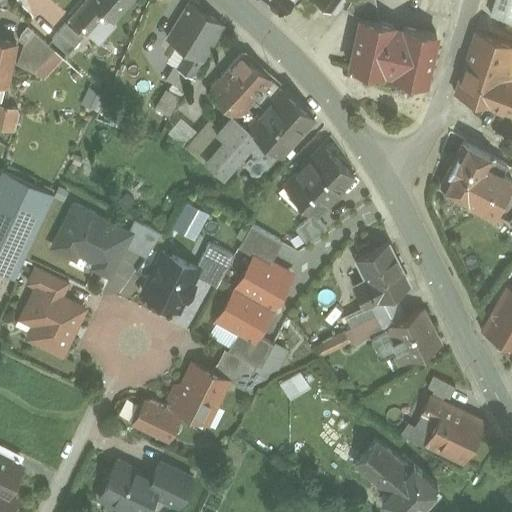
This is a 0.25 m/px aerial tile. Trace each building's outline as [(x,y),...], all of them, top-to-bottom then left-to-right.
[(83,0),(68,17),(87,34),(105,15),(113,22),(132,0),(83,0)] [(263,0),(284,17),(298,0),(297,0),(263,0)] [(311,0),(332,14),(341,0),(311,0)] [(379,19),(375,0),(352,0),(346,8),(359,14),(379,19)] [(511,0),(495,0),(491,12),(511,18),(511,0)] [(226,26),(190,2),(169,34),(205,58),(226,26)] [(379,19),(359,14),(347,67),(431,86),(443,33),(379,19)] [(105,15),(87,34),(100,45),(117,26),(113,22),(105,15)] [(82,37),(66,23),(50,41),(67,55),(82,37)] [(31,48),(42,36),(35,30),(25,42),(31,48)] [(511,81),(510,81),(511,74),(511,43),(477,32),(454,97),(511,116),(511,81)] [(0,82),(7,84),(8,85),(18,42),(0,38),(0,82)] [(186,73),(196,57),(181,48),(171,64),(173,66),(186,73)] [(279,85),(241,53),(208,91),(234,113),(247,124),(279,85)] [(186,73),(173,66),(165,79),(184,91),(192,77),(186,73)] [(279,85),(247,124),(269,143),(277,149),(310,111),(279,85)] [(98,91),(89,87),(82,102),(91,107),(98,91)] [(175,114),(182,92),(165,87),(158,109),(175,114)] [(15,107),(0,103),(0,126),(9,129),(15,107)] [(247,124),(234,113),(217,133),(223,138),(204,160),(225,178),(252,148),(259,155),(269,143),(247,124)] [(170,132),(185,144),(197,128),(182,116),(170,132)] [(463,140),(439,185),(496,215),(511,185),(511,175),(489,164),(493,156),(463,140)] [(323,143),(283,183),(293,193),(290,197),(306,212),(309,209),(316,216),(356,176),(323,143)] [(0,271),(18,279),(55,194),(1,170),(0,171),(0,271)] [(139,199),(128,193),(122,203),(132,209),(139,199)] [(186,199),(172,225),(193,238),(207,213),(186,199)] [(74,201),(51,248),(111,279),(126,249),(135,232),(127,228),(74,201)] [(312,240),(328,224),(319,215),(303,231),(312,240)] [(157,217),(154,221),(162,227),(165,223),(157,217)] [(135,232),(126,249),(146,259),(159,232),(131,218),(127,228),(135,232)] [(252,252),(273,264),(274,261),(285,242),(252,224),(240,245),(252,252)] [(198,264),(200,265),(195,276),(219,287),(235,253),(209,241),(198,264)] [(411,288),(388,244),(357,260),(366,278),(353,284),(363,305),(364,308),(370,305),(371,308),(397,295),(411,288)] [(198,264),(162,247),(140,294),(179,312),(195,276),(200,265),(198,264)] [(233,287),(274,311),(295,273),(274,261),(273,264),(252,252),(233,287)] [(65,358),(90,306),(66,294),(71,282),(35,265),(26,283),(34,287),(18,319),(33,326),(28,335),(26,339),(65,358)] [(511,284),(506,281),(481,329),(511,344),(511,284)] [(233,287),(214,321),(236,333),(256,343),(260,336),(274,311),(233,287)] [(397,295),(371,308),(376,316),(383,330),(389,326),(408,317),(397,295)] [(371,308),(370,305),(364,308),(363,305),(345,314),(352,328),(376,316),(371,308)] [(408,317),(389,326),(383,330),(380,331),(399,368),(441,346),(422,310),(408,317)] [(383,330),(376,316),(352,328),(345,331),(350,342),(352,345),(360,341),(372,335),(380,331),(383,330)] [(33,326),(18,319),(14,328),(28,335),(33,326)] [(324,355),(350,342),(345,331),(344,330),(318,343),(324,355)] [(236,333),(217,370),(233,377),(252,387),(262,368),(271,350),(256,343),(236,333)] [(372,335),(360,341),(372,365),(384,359),(372,335)] [(260,336),(256,343),(271,350),(262,368),(269,372),(274,368),(280,369),(289,349),(276,340),(274,343),(260,336)] [(172,402),(170,406),(210,425),(233,377),(217,370),(193,359),(182,381),(175,382),(167,399),(172,402)] [(281,382),(290,399),(312,387),(302,369),(281,382)] [(431,395),(450,403),(457,387),(432,376),(425,392),(431,395)] [(450,403),(431,395),(421,414),(435,422),(424,444),(464,468),(486,420),(450,403)] [(134,420),(142,404),(128,397),(120,413),(134,420)] [(134,420),(132,424),(169,442),(181,417),(144,399),(142,404),(134,420)] [(414,424),(409,420),(399,432),(424,444),(435,422),(421,414),(414,424)] [(389,511),(421,511),(443,489),(414,463),(409,468),(378,440),(354,466),(385,495),(379,502),(389,511)] [(26,454),(0,442),(0,449),(23,460),(26,454)] [(25,468),(0,455),(0,494),(10,499),(25,468)] [(119,457),(98,498),(121,510),(119,511),(147,511),(160,488),(185,500),(196,479),(161,460),(154,475),(119,457)] [(222,507),(228,495),(218,490),(212,502),(222,507)] [(10,499),(0,494),(0,511),(10,511),(15,502),(10,499)]
